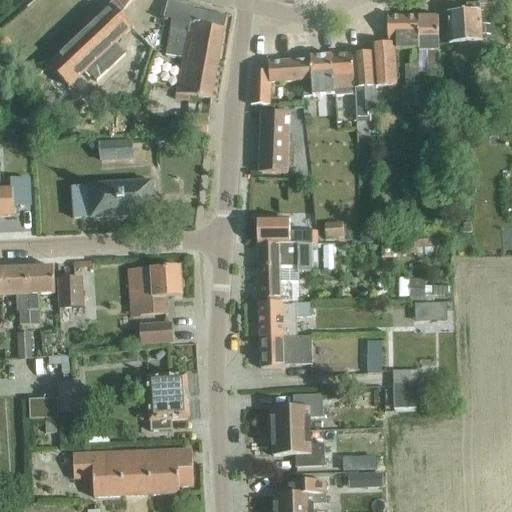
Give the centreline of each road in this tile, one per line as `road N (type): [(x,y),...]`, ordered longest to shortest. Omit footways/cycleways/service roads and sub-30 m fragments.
road 1 (tertiary): [(227,511),(221,240)]
road 2 (tertiary): [(221,240),(242,4)]
road 3 (residential): [(221,240),(0,251)]
